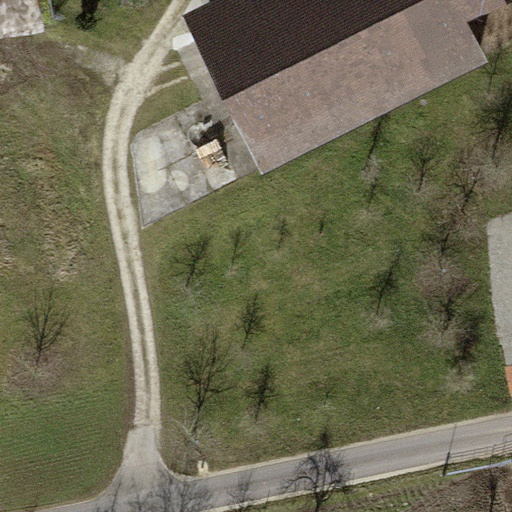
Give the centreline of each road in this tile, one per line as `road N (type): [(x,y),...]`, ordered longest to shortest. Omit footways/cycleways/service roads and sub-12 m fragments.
road 1 (track): [(190,0),(123,115),(115,162),(144,373),(144,508)]
road 2 (unclassified): [(511,431),(127,511)]
